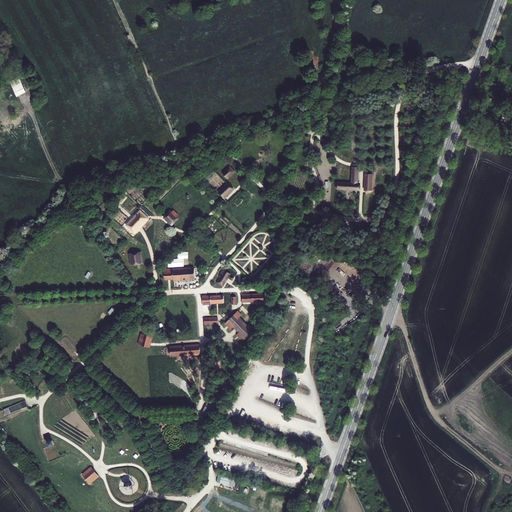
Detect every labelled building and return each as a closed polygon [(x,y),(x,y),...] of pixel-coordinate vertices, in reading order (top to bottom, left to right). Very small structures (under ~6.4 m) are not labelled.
[(31,73),(21,77),(25,87),(36,83),(31,73)] [(229,168),(223,174),(228,179),(234,173),(229,168)] [(352,185),(338,185),(338,190),(360,191),(360,186),(358,186),(358,172),(353,172),(352,185)] [(228,185),(219,195),(224,200),(233,191),(228,185)] [(140,211),(126,225),(135,233),(148,218),(140,211)] [(171,213),(165,219),(172,225),(177,220),(177,219),(171,214),(171,213)] [(140,254),(130,255),(132,266),(142,264),(140,254)] [(189,258),(173,258),(173,266),(189,266),(189,258)] [(174,269),(165,270),(165,280),(174,280),(174,281),(196,280),(195,269),(174,271),(174,269)] [(220,279),(217,283),(223,287),(230,275),(223,270),(220,275),(221,275),(219,278),(220,279)] [(237,311),(225,324),(230,329),(234,326),(240,333),(237,336),(244,343),(256,330),(250,325),(248,327),(239,318),(241,315),(237,311)] [(153,337),(143,335),(141,345),(150,347),(153,337)] [(200,347),(169,348),(170,356),(200,355),(200,347)] [(91,467),(82,474),(89,483),(98,476),(91,467)] [(130,482),(128,482),(127,483),(125,484),(125,486),(125,487),(126,489),(128,490),(130,490),(131,490),(133,489),(133,487),(133,485),(133,484),(132,482),(130,482)]
